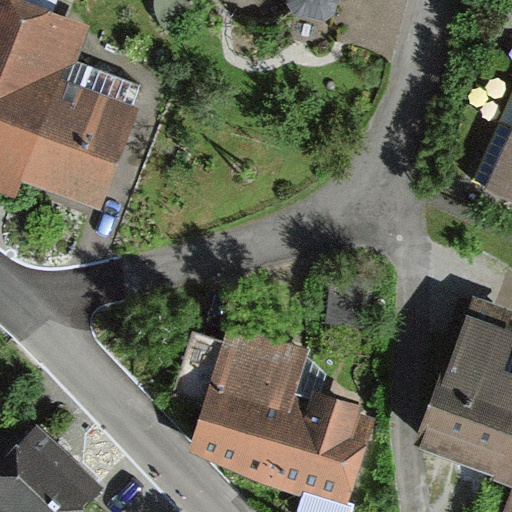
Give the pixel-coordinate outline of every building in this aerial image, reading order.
[(21,178),(100,207),(135,112),(66,86),(88,26),(14,0),(0,0),(0,190),(15,196),(21,178)] [(287,0),(287,3),(295,14),(322,21),(334,14),(337,0),(287,0)] [(511,131),(486,190),(511,201),(511,131)] [(511,511),(511,365),(508,364),(511,355),(511,329),(509,328),(511,319),(511,313),(479,301),(423,447),(511,480),(511,509),(510,511),(511,511)] [(188,454),(345,505),(372,423),(354,417),(358,408),(318,395),(310,419),(289,412),(309,352),(230,326),(188,454)] [(0,467),(0,511),(79,511),(104,489),(42,426),(0,467)]
